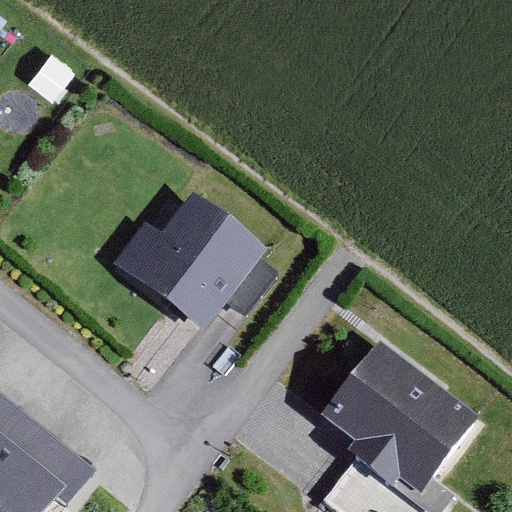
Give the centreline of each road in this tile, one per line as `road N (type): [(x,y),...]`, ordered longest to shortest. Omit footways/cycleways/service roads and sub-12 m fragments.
road 1 (unknown): [(361,260),(200,461)]
road 2 (residential): [(200,461),(0,305)]
